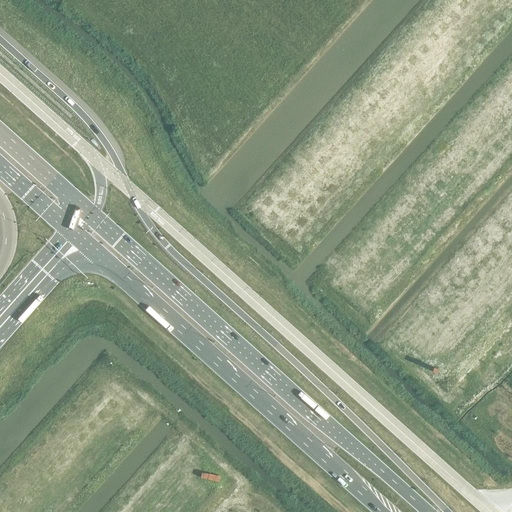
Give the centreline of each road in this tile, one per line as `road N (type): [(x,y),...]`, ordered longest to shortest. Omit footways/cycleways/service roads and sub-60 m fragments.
road 1 (motorway): [(445,511),(158,237),(94,128),(0,40)]
road 2 (trunk): [(427,511),(94,214)]
road 3 (trunk): [(76,235),(381,511)]
road 4 (trunk): [(94,214),(0,131)]
